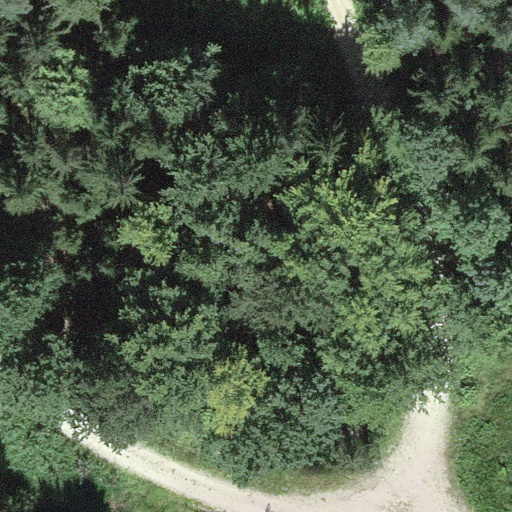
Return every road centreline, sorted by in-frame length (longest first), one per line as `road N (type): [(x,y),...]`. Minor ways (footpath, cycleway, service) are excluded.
road 1 (track): [(436,511),(448,355),(412,191),(338,0)]
road 2 (track): [(250,511),(0,372)]
